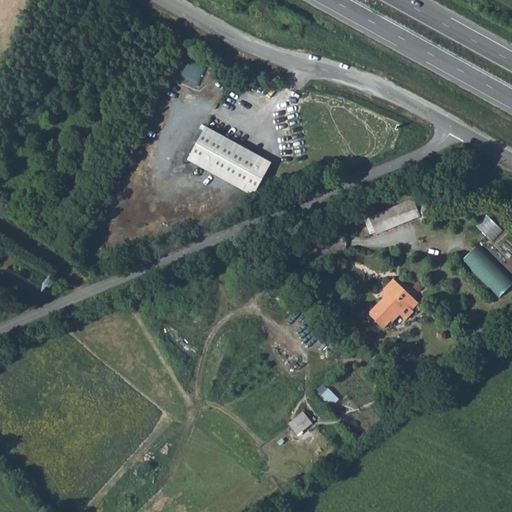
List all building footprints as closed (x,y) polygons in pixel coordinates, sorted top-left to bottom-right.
[(207,127),(188,159),(254,197),(273,164),(207,127)] [(413,199),(370,218),(377,235),(421,216),(413,199)] [(493,241),(504,230),(488,213),(477,224),(493,241)] [(511,277),(480,242),(463,257),(499,297),(511,285),(511,277)] [(414,302),(393,277),(382,287),(379,294),(364,307),(377,322),(384,315),(388,315),(395,308),(402,316),(410,309),(408,307),(414,302)] [(315,390),(331,406),(339,398),(324,382),(315,390)] [(304,409),(289,422),(298,433),(314,421),(304,409)]
